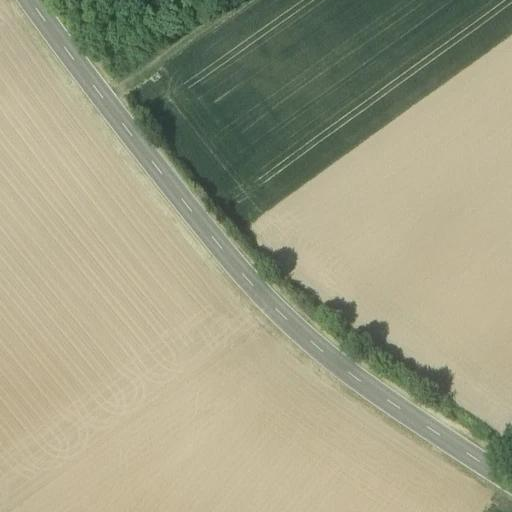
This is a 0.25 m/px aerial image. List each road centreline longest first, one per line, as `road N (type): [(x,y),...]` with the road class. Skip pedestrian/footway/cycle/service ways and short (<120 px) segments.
road 1 (residential): [(32,0),(104,103),(258,292),(353,380),(511,487)]
road 2 (track): [(104,103),(249,0)]
